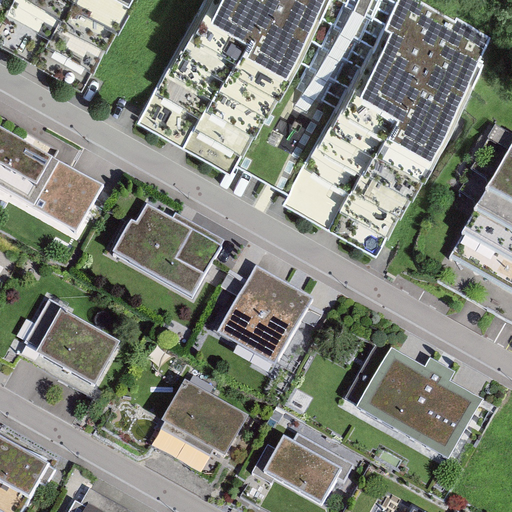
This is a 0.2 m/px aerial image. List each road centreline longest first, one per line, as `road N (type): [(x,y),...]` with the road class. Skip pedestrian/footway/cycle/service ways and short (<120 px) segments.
road 1 (residential): [(0,76),(511,367)]
road 2 (residential): [(0,403),(193,511)]
